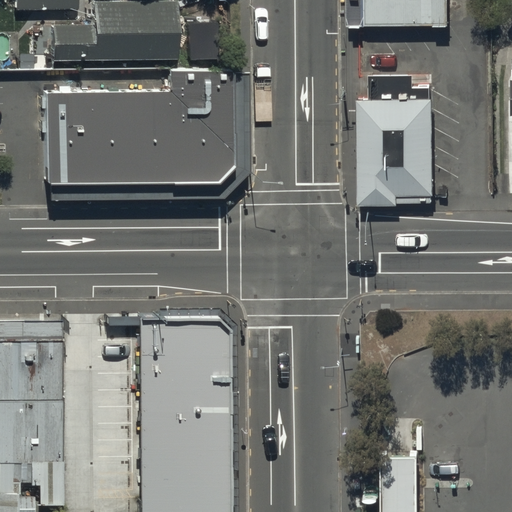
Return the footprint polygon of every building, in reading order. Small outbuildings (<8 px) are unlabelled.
[(13,0),(14,8),(76,8),(76,0),(13,0)] [(363,0),(363,25),(447,24),(446,0),(363,0)] [(49,24),(49,60),(173,59),(173,1),(91,1),(91,24),(49,24)] [(264,8),(248,8),(249,51),(265,51),(264,8)] [(260,56),(249,56),(251,107),(266,106),(266,98),(268,98),(267,65),(260,65),(260,56)] [(45,144),(46,177),(68,177),(208,176),(217,166),(226,156),(225,68),(168,68),(168,91),(45,92),(45,144)] [(358,203),(432,203),(431,87),(412,87),(412,74),(369,74),(369,97),(357,97),(358,203)] [(227,511),(225,329),(208,313),(140,314),(140,511),(227,511)] [(0,511),(36,511),(37,505),(64,505),(62,328),(62,320),(0,320),(0,511)] [(378,511),(414,511),(415,457),(378,458),(378,511)]
